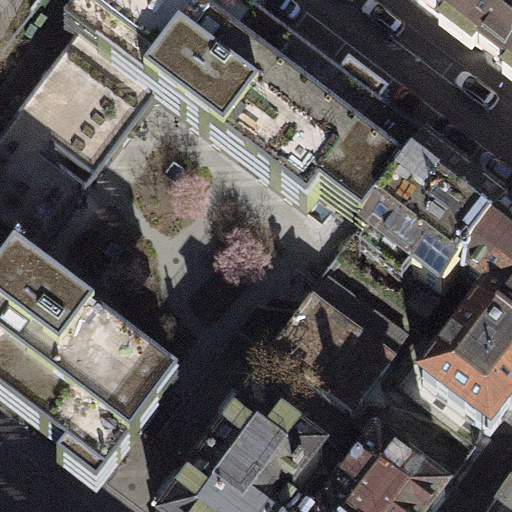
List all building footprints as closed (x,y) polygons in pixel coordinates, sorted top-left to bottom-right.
[(414,155),(207,0),(85,0),(57,38),(69,46),(149,106),(301,220),(313,205),(354,235),(414,155)] [(511,0),(406,0),(489,63),(511,80),(511,0)] [(149,106),(69,46),(0,137),(0,262),(20,278),(149,106)] [(497,218),(414,155),(354,235),(436,298),(452,277),(497,218)] [(511,229),(497,218),(452,277),(481,298),(472,310),(511,340),(511,229)] [(0,262),(0,409),(102,485),(172,392),(20,278),(0,262)] [(383,364),(303,305),(262,356),(341,418),(383,364)] [(511,340),(472,310),(414,386),(483,438),(511,399),(511,340)] [(314,459),(246,408),(168,511),(428,511),(438,499),(368,447),(319,511),(285,511),(279,507),(314,459)] [(511,511),(511,492),(504,487),(486,511),(511,511)]
